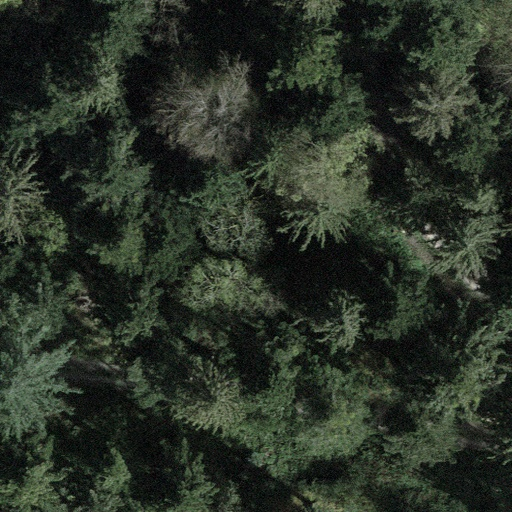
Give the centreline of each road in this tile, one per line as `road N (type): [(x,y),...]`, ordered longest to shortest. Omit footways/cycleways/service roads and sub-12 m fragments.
road 1 (track): [(0,379),(511,460)]
road 2 (track): [(391,0),(426,132),(511,242)]
